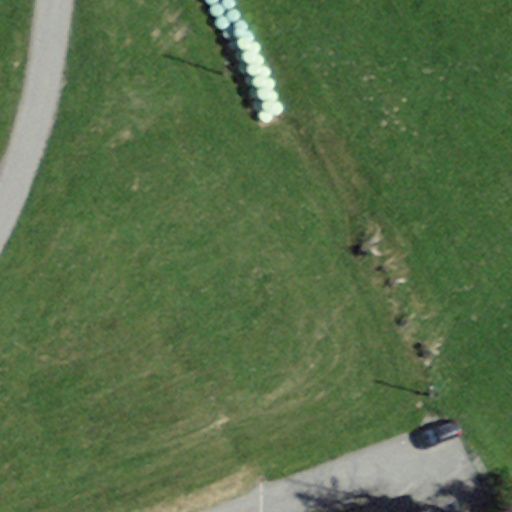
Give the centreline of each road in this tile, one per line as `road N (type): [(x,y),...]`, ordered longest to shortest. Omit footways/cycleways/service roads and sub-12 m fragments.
road 1 (track): [(0,216),(36,110),(52,0)]
road 2 (residential): [(264,511),(444,450)]
